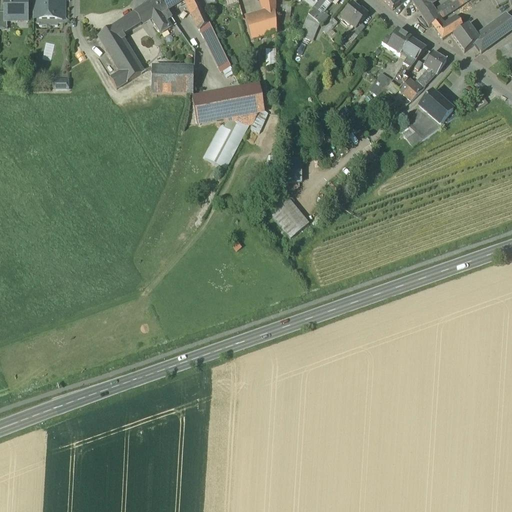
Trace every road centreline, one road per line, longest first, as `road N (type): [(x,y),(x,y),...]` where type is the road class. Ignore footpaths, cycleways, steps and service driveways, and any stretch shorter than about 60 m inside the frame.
road 1 (secondary): [(511,246),(23,420)]
road 2 (residential): [(511,100),(366,0)]
